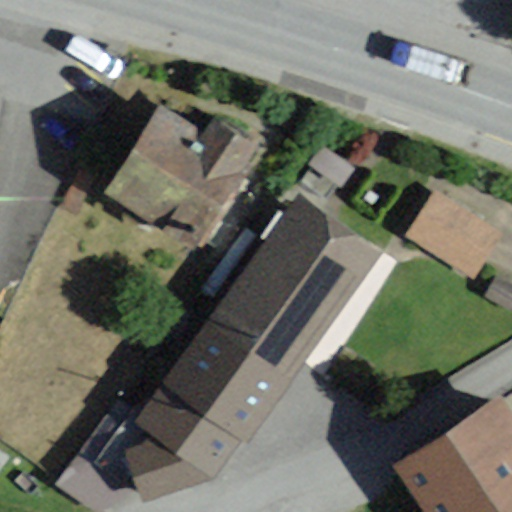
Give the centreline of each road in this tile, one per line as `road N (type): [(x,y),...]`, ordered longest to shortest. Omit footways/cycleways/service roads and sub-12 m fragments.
road 1 (secondary): [(172,0),(511,109)]
road 2 (residential): [(511,370),(233,511)]
